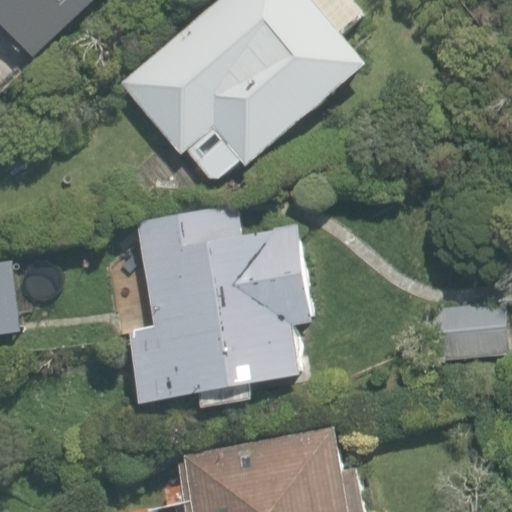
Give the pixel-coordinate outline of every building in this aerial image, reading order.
[(6,42),(31,69),(49,53),(54,59),(83,34),(53,0),(6,42)] [(55,0),(77,24),(102,0),(55,0)] [(191,150),(216,180),(226,178),(249,160),(252,164),(372,64),(347,34),(367,17),(353,0),(227,0),(127,84),(186,154),(187,154),(191,150)] [(209,393),(212,408),(259,400),(257,384),(311,375),(302,326),(322,322),(305,224),(249,234),(244,204),(142,221),(142,223),(160,327),(135,331),(147,404),(209,393)] [(0,263),(0,335),(27,332),(17,261),(0,263)] [(432,310),(436,358),(511,352),(511,349),(508,304),(432,310)] [(369,511),(362,470),(349,472),(340,428),(190,456),(191,463),(183,464),(187,485),(171,488),(174,507),(191,504),(192,511),(369,511)]
